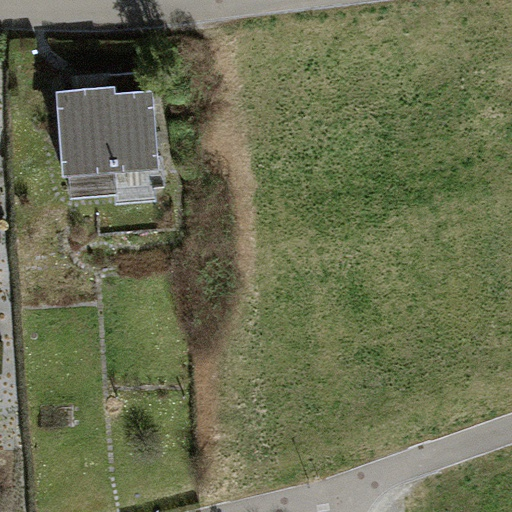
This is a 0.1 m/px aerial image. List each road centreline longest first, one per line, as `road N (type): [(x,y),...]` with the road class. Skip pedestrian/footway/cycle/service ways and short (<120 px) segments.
road 1 (residential): [(344,491),(511,431)]
road 2 (residential): [(0,5),(141,0)]
